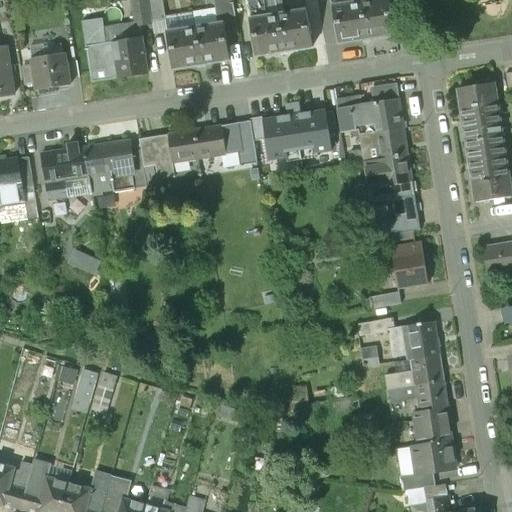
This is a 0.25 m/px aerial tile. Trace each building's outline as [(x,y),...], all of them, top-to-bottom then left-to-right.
[(162,0),(148,0),(152,23),(166,21),(162,0)] [(232,0),(214,0),(218,19),(235,16),(232,0)] [(389,0),(371,0),(371,1),(360,3),(366,40),(395,35),(395,34),(391,9),(389,0)] [(360,3),(332,8),(338,44),(366,40),(360,3)] [(402,8),(391,9),(395,34),(406,32),(402,8)] [(306,11),(278,16),(284,53),(312,48),(306,11)] [(278,16),(249,21),(255,58),(284,53),(278,16)] [(102,20),(83,22),(87,47),(106,44),(102,20)] [(224,24),(195,29),(201,66),(230,61),(224,24)] [(195,29),(167,33),(172,70),(201,66),(195,29)] [(106,44),(87,47),(92,83),(148,74),(142,38),(106,44)] [(7,48),(0,49),(0,97),(14,95),(7,48)] [(64,54),(32,59),(37,92),(69,87),(64,54)] [(493,84),(457,90),(476,204),(511,198),(493,84)] [(399,100),(370,104),(370,105),(374,128),(375,134),(403,129),(399,100)] [(370,105),(351,108),(355,131),(361,130),(374,128),(370,105)] [(287,117),(262,120),(265,140),(269,160),(331,151),(328,130),(336,129),(333,114),(326,115),(325,110),(300,114),(299,108),(286,110),(287,117)] [(250,119),(250,122),(253,142),(265,140),(262,120),(262,117),(250,119)] [(250,122),(234,125),(238,153),(240,166),(257,163),(253,142),(250,122)] [(234,125),(195,132),(199,159),(238,153),(234,125)] [(403,129),(375,134),(374,128),(361,130),(364,152),(365,162),(407,156),(403,129)] [(195,132),(151,138),(155,166),(158,180),(175,177),(173,163),(199,159),(195,132)] [(151,138),(139,140),(140,146),(144,167),(155,166),(151,138)] [(128,141),(84,148),(91,194),(92,196),(102,195),(101,190),(113,188),(114,193),(135,189),(129,147),(128,141)] [(129,147),(135,189),(147,187),(144,167),(140,146),(129,147)] [(84,148),(40,155),(48,201),(91,194),(84,148)] [(364,152),(343,155),(345,165),(364,162),(365,162),(364,152)] [(365,162),(364,162),(370,204),(414,197),(408,156),(407,156),(365,162)] [(29,157),(17,159),(22,189),(33,187),(29,157)] [(17,159),(0,161),(0,206),(24,203),(22,189),(17,159)] [(417,219),(376,226),(378,238),(419,230),(417,219)] [(511,243),(483,249),(488,276),(511,272),(511,243)] [(422,244),(392,248),(399,290),(428,285),(422,244)] [(72,247),(66,261),(90,271),(96,257),(72,247)] [(401,304),(399,292),(368,298),(370,310),(401,304)] [(511,302),(497,304),(499,322),(511,320),(511,302)] [(393,319),(370,323),(371,335),(395,332),(393,319)] [(434,323),(402,328),(407,360),(411,360),(439,355),(434,323)] [(439,355),(411,360),(415,386),(444,382),(439,355)] [(63,363),(58,378),(73,383),(78,368),(63,363)] [(89,408),(97,370),(80,366),(71,404),(89,408)] [(107,414),(120,375),(102,369),(89,408),(107,414)] [(415,386),(387,391),(389,404),(416,399),(419,412),(419,413),(448,408),(444,382),(415,386)] [(448,408),(419,413),(419,412),(413,413),(418,446),(451,441),(448,421),(450,421),(448,408)] [(418,446),(411,447),(416,474),(416,476),(433,473),(456,469),(451,441),(418,446)] [(14,469),(0,464),(0,503),(4,505),(4,504),(9,486),(14,469)] [(433,473),(416,476),(416,474),(400,477),(402,491),(435,486),(433,473)] [(60,511),(69,484),(46,478),(41,495),(36,511),(60,511)] [(91,490),(69,484),(60,511),(84,511),(89,497),(91,490)] [(25,491),(9,486),(4,504),(20,509),(25,491)] [(36,511),(41,495),(25,491),(20,509),(32,511),(36,511)] [(102,511),(105,501),(89,497),(84,511),(102,511)] [(451,511),(449,497),(435,500),(436,511),(451,511)] [(143,511),(146,506),(123,499),(122,503),(106,499),(105,501),(102,511),(143,511)]
